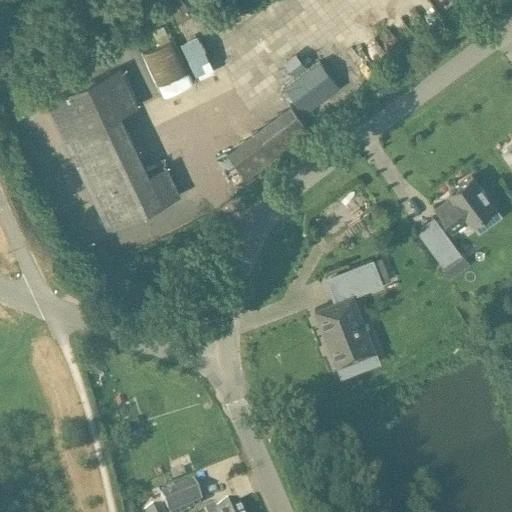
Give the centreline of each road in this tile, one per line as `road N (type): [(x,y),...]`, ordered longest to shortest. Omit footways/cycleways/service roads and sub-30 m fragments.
road 1 (unclassified): [(241,264),(287,192),(511,27)]
road 2 (unclassified): [(220,362),(45,307)]
road 3 (unclassified): [(281,511),(220,362)]
